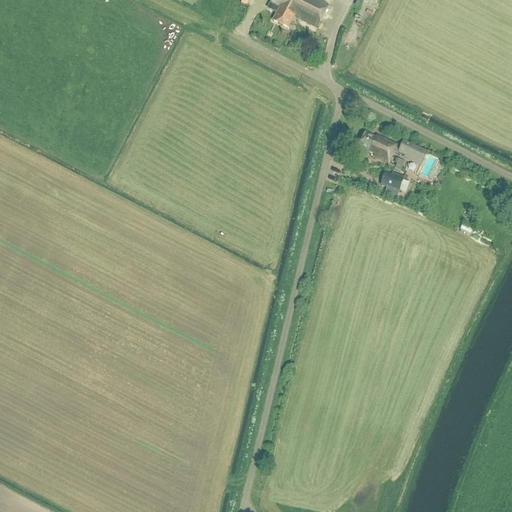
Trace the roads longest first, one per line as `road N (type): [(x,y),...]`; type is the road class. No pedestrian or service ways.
road 1 (unclassified): [(241,511),(341,91)]
road 2 (unclassified): [(511,177),(341,91)]
road 3 (unclassified): [(341,91),(233,36)]
